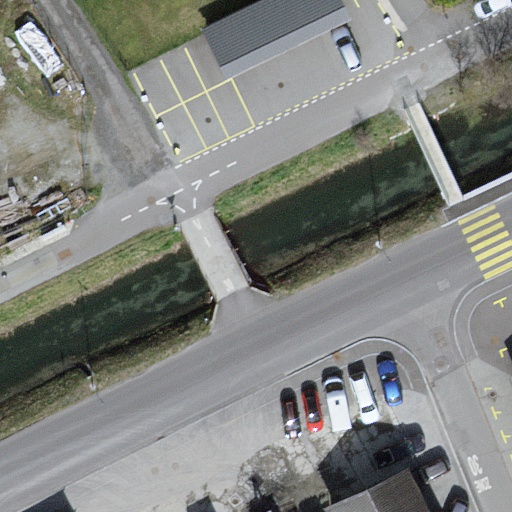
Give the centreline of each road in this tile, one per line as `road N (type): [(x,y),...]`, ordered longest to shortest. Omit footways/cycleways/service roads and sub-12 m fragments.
road 1 (residential): [(511,43),(185,204)]
road 2 (secondary): [(0,484),(257,352)]
road 3 (residential): [(411,279),(501,511)]
road 4 (residential): [(185,204),(0,296)]
road 5 (secondary): [(257,352),(411,279)]
road 6 (unclassified): [(257,352),(185,204)]
